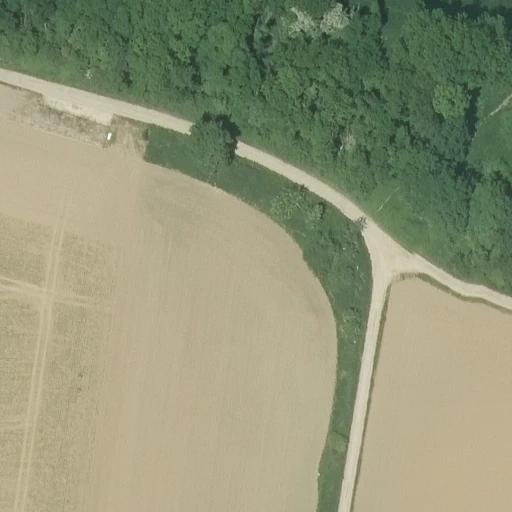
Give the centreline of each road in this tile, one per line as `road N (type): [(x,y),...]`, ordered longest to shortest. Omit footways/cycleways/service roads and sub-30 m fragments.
road 1 (unclassified): [(389,227),(328,177),(259,140),(0,60)]
road 2 (unclassified): [(389,227),(348,511)]
road 3 (unclassified): [(511,297),(389,227)]
